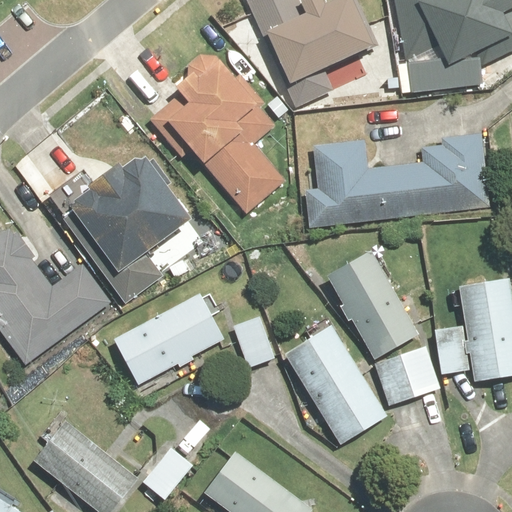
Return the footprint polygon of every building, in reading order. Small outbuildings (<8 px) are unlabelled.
[(303,0),(250,0),(299,109),(340,91),(328,65),(382,41),(363,0),(310,0),(314,8),(308,10),(303,0)] [(511,0),(399,0),(410,60),(481,52),(486,62),(511,50),(511,0)] [(188,88),(150,120),(181,157),(194,147),(249,213),(290,179),(258,142),(279,124),(263,106),(267,102),(226,53),(204,53),(193,62),(192,75),(183,82),(188,88)] [(308,188),(312,226),(494,206),(486,132),(447,136),(448,144),(424,146),(425,161),(372,166),(369,139),(318,144),(322,186),(308,188)] [(88,168),(51,195),(129,301),(166,274),(153,256),(171,243),(160,229),(178,216),(165,199),(183,186),(153,145),(100,183),(88,168)] [(0,322),(30,362),(117,299),(89,260),(55,284),(36,257),(41,253),(22,227),(17,232),(13,227),(0,236),(0,322)] [(424,334),(378,246),(332,269),(349,301),(343,304),(352,320),(357,317),(379,358),(424,334)] [(511,274),(464,282),(472,337),(467,338),(469,351),(474,350),(479,380),(511,375),(511,274)] [(205,290),(120,336),(144,382),(182,361),(185,366),(198,359),(195,354),(230,336),(205,290)] [(266,316),(238,327),(254,370),(282,359),(266,316)] [(390,414),(337,321),(290,348),(343,441),(390,414)] [(464,328),(443,331),(448,375),(470,373),(464,328)] [(431,349),(382,367),(397,407),(446,388),(431,349)] [(114,511),(143,477),(70,418),(39,456),(107,511),(114,511)] [(312,511),(316,508),(240,448),(209,488),(240,511),(312,511)] [(200,466),(176,449),(150,486),(175,503),(200,466)] [(0,511),(30,511),(0,492),(0,511)]
